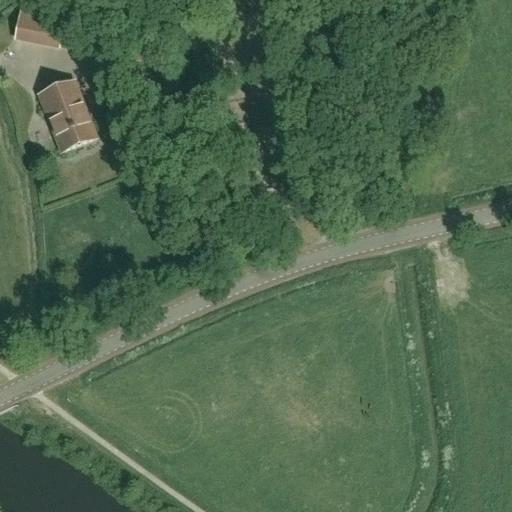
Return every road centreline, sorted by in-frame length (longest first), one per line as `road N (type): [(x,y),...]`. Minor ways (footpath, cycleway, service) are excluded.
road 1 (tertiary): [(0,398),(238,285),(340,250)]
road 2 (unclassified): [(340,250),(312,0)]
road 3 (tertiary): [(340,250),(511,211)]
